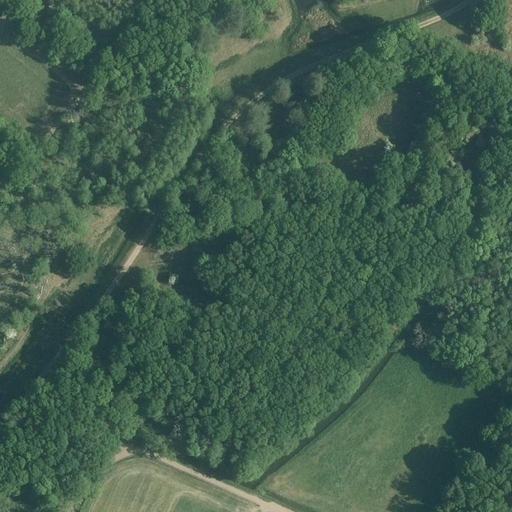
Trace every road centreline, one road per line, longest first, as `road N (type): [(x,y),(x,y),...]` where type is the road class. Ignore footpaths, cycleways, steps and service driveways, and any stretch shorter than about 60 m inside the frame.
road 1 (unknown): [(511,188),(470,216),(443,219),(396,218),(331,200),(280,203),(81,462)]
road 2 (track): [(86,453),(103,461),(145,454),(277,511)]
road 3 (track): [(0,194),(84,93)]
